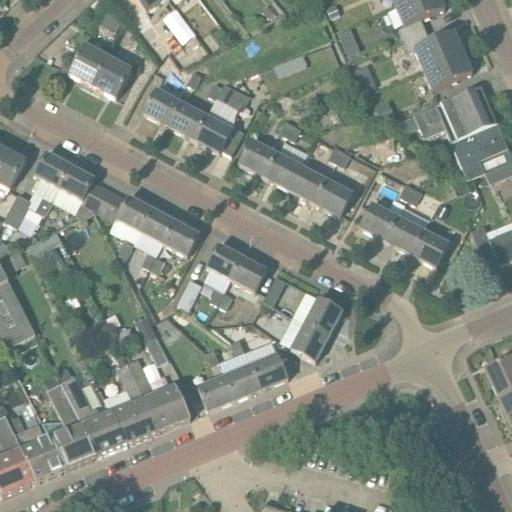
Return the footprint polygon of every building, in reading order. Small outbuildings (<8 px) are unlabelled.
[(97,3),(103,9),(110,2),(107,0),(99,0),(96,3),(97,3)] [(132,0),(147,19),(168,3),(165,0),(132,0)] [(391,0),(396,11),(421,0),(391,0)] [(445,15),(439,0),(421,0),(396,11),(405,31),(399,34),(404,45),(426,36),(421,25),(445,15)] [(278,16),(271,7),(262,15),(268,23),(278,16)] [(339,19),(336,10),(326,14),(330,23),(339,19)] [(119,21),(103,12),(97,24),(113,32),(119,21)] [(343,50),(354,45),(350,34),(338,39),(343,50)] [(431,47),(426,36),(404,45),(408,57),(414,54),(423,75),(463,58),(455,37),(431,47)] [(69,79),(93,91),(107,64),(84,51),(69,79)] [(463,58),(423,75),(432,96),(472,79),(463,58)] [(53,59),(49,67),(57,72),(61,63),(53,59)] [(107,64),(93,91),(116,104),(131,76),(107,64)] [(193,77),(186,89),(195,94),(201,81),(193,77)] [(376,92),(371,81),(359,86),(364,97),(376,92)] [(207,101),(215,105),(222,92),(214,88),(207,101)] [(223,90),(222,92),(215,105),(236,116),(245,111),(249,104),(223,90)] [(143,119),(168,132),(181,108),(156,94),(143,119)] [(451,149),(494,131),(483,107),(487,106),(486,104),(483,106),(477,94),(396,128),(402,141),(419,133),(424,144),(445,135),(451,149)] [(207,121),(193,146),(220,160),(233,135),(236,116),(215,105),(207,121)] [(351,121),(343,106),(333,112),(340,126),(351,121)] [(394,122),(387,106),(374,111),(381,128),(394,122)] [(168,132),(193,146),(207,121),(181,108),(168,132)] [(279,139),(287,143),(293,130),(285,126),(279,139)] [(293,130),(287,143),(295,147),(301,134),(293,130)] [(467,186),(485,179),(479,166),(508,154),(507,152),(503,154),(494,131),(451,149),(467,186)] [(239,170),(265,184),(278,159),(252,145),(239,170)] [(328,164),(336,169),(343,156),(335,152),(328,164)] [(1,154),(0,155),(0,189),(9,194),(24,167),(1,154)] [(343,156),(336,169),(344,173),(351,161),(343,156)] [(34,182),(58,195),(70,172),(46,159),(34,182)] [(265,184),(289,197),(303,172),(278,159),(265,184)] [(511,167),(485,179),(490,190),(511,181),(511,167)] [(97,219),(109,195),(93,187),(94,184),(70,172),(58,195),(82,207),(76,218),(80,224),(94,217),(97,219)] [(289,197),(315,210),(328,185),(303,172),(289,197)] [(328,185),(315,210),(340,224),(353,199),(328,185)] [(399,202),(407,206),(414,193),(405,189),(399,202)] [(414,193),(407,206),(415,211),(422,197),(414,193)] [(115,225),(140,238),(152,215),(128,202),(127,205),(109,195),(97,219),(113,230),(115,225)] [(18,200),(3,226),(16,234),(31,207),(18,200)] [(44,203),(37,216),(46,220),(52,207),(44,203)] [(439,207),(433,220),(441,224),(448,211),(439,207)] [(360,234),(385,247),(398,222),(373,209),(360,234)] [(140,238),(163,250),(175,227),(152,215),(140,238)] [(385,247),(410,261),(424,235),(398,222),(385,247)] [(163,250),(187,263),(199,240),(175,227),(163,250)] [(500,274),(511,268),(511,235),(509,229),(486,238),(484,232),(471,237),(482,265),(494,260),(500,274)] [(424,235),(410,261),(436,274),(449,249),(424,235)] [(56,237),(28,252),(32,261),(60,247),(56,237)] [(1,244),(0,244),(0,264),(11,254),(1,244)] [(126,244),(119,258),(128,262),(135,248),(126,244)] [(206,274),(230,286),(243,263),(219,250),(206,274)] [(21,257),(4,266),(10,278),(27,269),(21,257)] [(142,270),(150,275),(156,262),(148,258),(142,270)] [(156,262),(150,275),(158,279),(164,267),(156,262)] [(243,263),(230,286),(255,299),(267,276),(243,263)] [(35,339),(7,285),(0,271),(0,343),(6,354),(35,339)] [(201,291),(190,285),(177,310),(188,316),(201,291)] [(273,310),(279,298),(270,293),(263,305),(273,310)] [(210,307),(218,311),(224,298),(216,294),(210,307)] [(224,298),(218,311),(226,315),(233,302),(224,298)] [(305,329),(329,342),(343,316),(318,304),(305,329)] [(260,316),(288,331),(292,323),(279,316),(264,308),(260,316)] [(329,342),(305,329),(291,355),(315,368),(329,342)] [(146,348),(157,343),(151,332),(141,338),(146,348)] [(146,348),(157,371),(168,365),(157,343),(146,348)] [(236,361),(245,358),(239,344),(230,348),(236,361)] [(205,358),(211,372),(219,368),(214,355),(205,358)] [(250,370),(261,396),(288,385),(277,359),(250,370)] [(498,402),(511,396),(511,362),(485,374),(498,402)] [(146,405),(160,437),(190,425),(176,391),(155,400),(137,364),(127,369),(146,405)] [(128,451),(160,437),(146,405),(127,369),(116,374),(132,409),(114,417),(114,418),(128,451)] [(235,407),(261,396),(250,370),(224,380),(235,407)] [(208,418),(235,407),(224,380),(197,392),(208,418)] [(96,464),(128,451),(114,418),(114,417),(101,422),(97,413),(92,415),(75,381),(62,388),(66,397),(77,418),(84,431),(96,464)] [(65,477),(96,464),(84,431),(77,418),(66,397),(62,388),(47,396),(63,427),(43,428),(50,443),(48,444),(49,445),(51,444),(65,477)] [(511,396),(498,402),(511,431),(511,430),(511,396)] [(35,489),(65,477),(51,444),(49,445),(48,444),(45,445),(39,430),(24,435),(17,421),(13,423),(7,425),(8,428),(35,489)] [(0,463),(0,503),(35,489),(8,428),(7,425),(6,424),(0,426),(0,449),(5,462),(0,463)]
